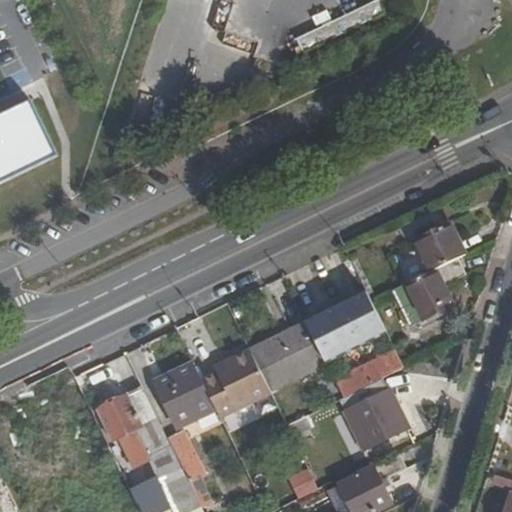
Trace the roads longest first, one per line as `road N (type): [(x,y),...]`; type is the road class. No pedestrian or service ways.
road 1 (secondary): [(511,117),(0,368)]
road 2 (unclassified): [(468,0),(450,43),(262,139),(189,190),(0,283)]
road 3 (residential): [(511,284),(446,511)]
